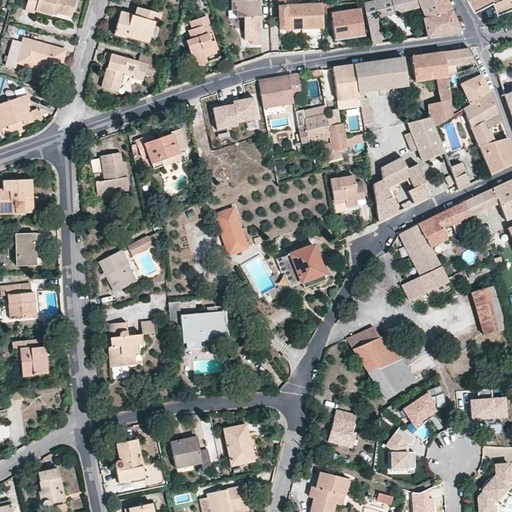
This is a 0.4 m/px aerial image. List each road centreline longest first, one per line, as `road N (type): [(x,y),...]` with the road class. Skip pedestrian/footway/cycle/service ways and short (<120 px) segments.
road 1 (residential): [(64,134),(268,65),(476,38)]
road 2 (residential): [(511,172),(387,231),(370,249),(317,345),(302,402)]
road 3 (residential): [(64,134),(82,429)]
road 4 (residential): [(82,429),(175,409),(302,402)]
road 5 (residential): [(97,0),(64,134)]
